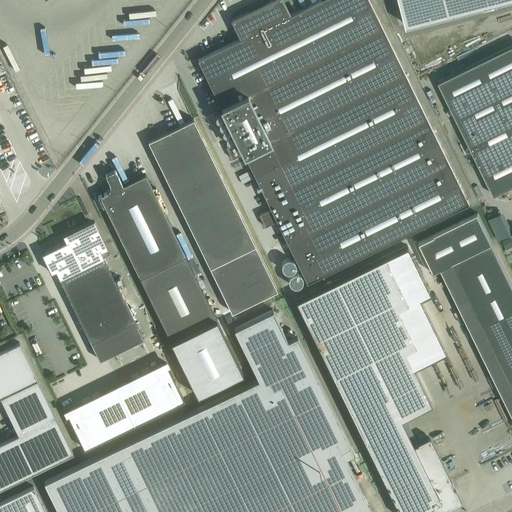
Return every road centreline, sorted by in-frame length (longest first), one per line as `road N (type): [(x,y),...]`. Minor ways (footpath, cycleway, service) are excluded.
road 1 (tertiary): [(0,244),(29,220),(206,0)]
road 2 (unknown): [(494,509),(407,308),(368,298)]
